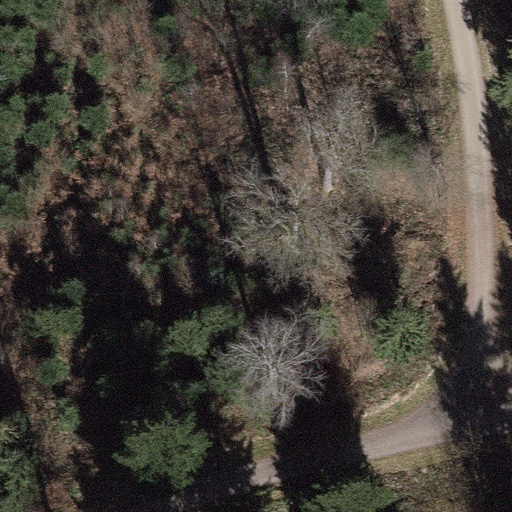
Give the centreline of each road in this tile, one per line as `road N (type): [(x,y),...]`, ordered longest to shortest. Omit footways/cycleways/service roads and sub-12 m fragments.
road 1 (track): [(455,0),(476,86),(482,417)]
road 2 (track): [(158,511),(313,456),(511,413)]
